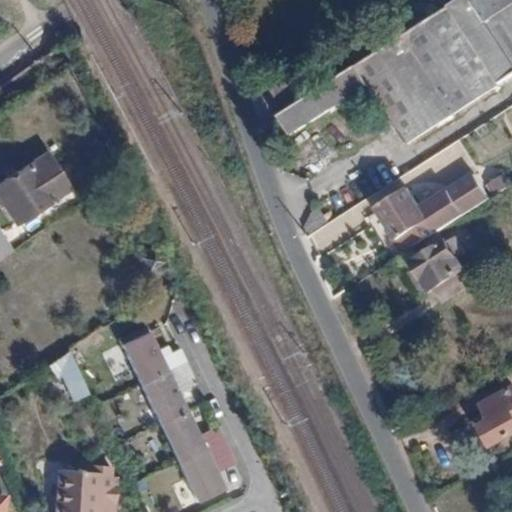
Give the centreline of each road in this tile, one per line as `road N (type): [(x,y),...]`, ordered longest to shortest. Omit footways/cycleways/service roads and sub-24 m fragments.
road 1 (residential): [(209,0),(260,162),(418,511)]
road 2 (unknown): [(286,485),(191,326)]
road 3 (residential): [(100,0),(0,70)]
